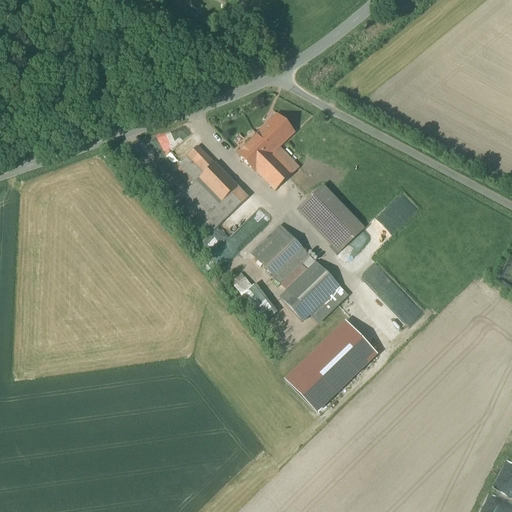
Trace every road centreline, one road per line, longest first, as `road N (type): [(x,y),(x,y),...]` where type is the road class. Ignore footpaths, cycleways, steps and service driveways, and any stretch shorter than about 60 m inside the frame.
road 1 (tertiary): [(0,176),(271,80)]
road 2 (unclassified): [(511,210),(271,80)]
road 3 (unclassified): [(271,80),(121,0)]
road 4 (tertiary): [(271,80),(382,0)]
